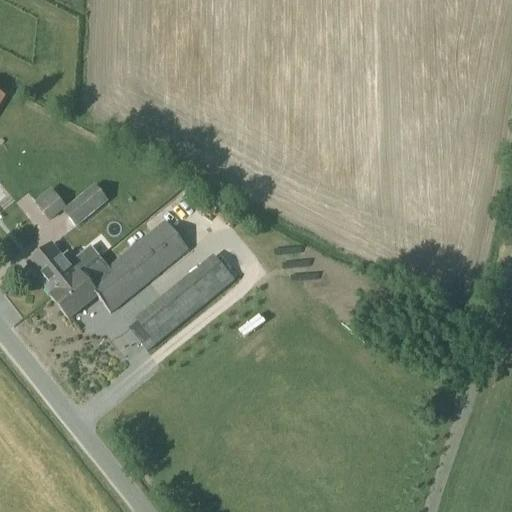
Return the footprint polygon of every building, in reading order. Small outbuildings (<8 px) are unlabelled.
[(95,186),(62,213),(76,230),(108,203),(95,186)] [(48,192),(33,206),(47,223),(63,209),(48,192)] [(53,297),(50,299),(68,321),(96,299),(110,316),(188,253),(165,225),(107,272),(98,261),(80,276),(53,297)] [(52,247),(28,266),(35,275),(38,278),(53,297),(80,276),(98,261),(92,253),(76,266),(76,265),(67,254),(62,259),(52,247)] [(213,263),(135,324),(154,346),(215,296),(229,284),(213,263)]
